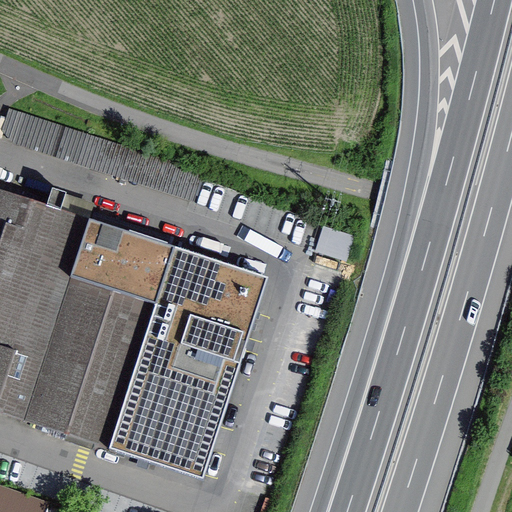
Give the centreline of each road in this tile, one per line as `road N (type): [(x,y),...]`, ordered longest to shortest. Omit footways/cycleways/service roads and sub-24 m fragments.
road 1 (motorway): [(494,0),(347,511)]
road 2 (motorway): [(422,0),(429,57),(423,148),(345,511)]
road 3 (motorway): [(399,511),(511,131)]
